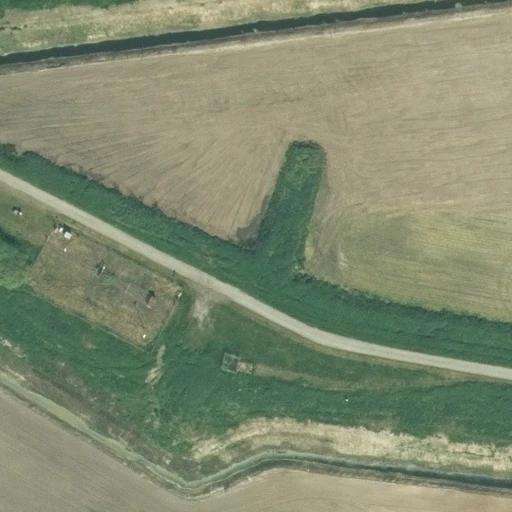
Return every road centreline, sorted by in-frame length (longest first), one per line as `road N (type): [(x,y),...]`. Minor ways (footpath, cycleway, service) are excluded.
road 1 (track): [(511,375),(343,346),(0,180)]
road 2 (track): [(467,367),(352,388),(254,371)]
road 3 (track): [(0,220),(119,286)]
